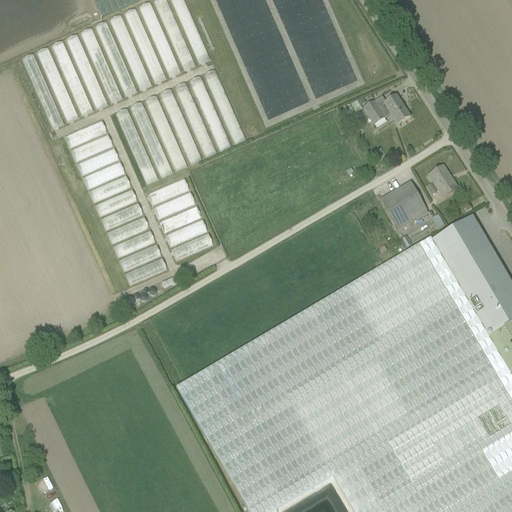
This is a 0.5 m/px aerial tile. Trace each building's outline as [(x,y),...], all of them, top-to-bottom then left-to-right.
[(92,0),(102,19),(144,0),(92,0)] [(160,0),(154,3),(184,72),(194,68),(164,0),(160,0)] [(169,0),(199,66),(209,61),(182,0),(169,0)] [(139,9),(169,79),(180,74),(149,5),(139,9)] [(124,16),(155,85),(165,81),(135,11),(124,16)] [(110,22),(140,92),(150,87),(120,18),(110,22)] [(95,29),(125,98),(136,94),(106,24),(95,29)] [(80,35),(111,105),(121,100),(91,31),(80,35)] [(66,42),(96,111),(107,107),(76,37),(66,42)] [(51,48),(82,118),(92,113),(62,44),(51,48)] [(37,55),(67,124),(77,120),(47,50),(37,55)] [(22,61),(52,131),(62,126),(32,56),(22,61)] [(203,78),(233,147),(243,143),(213,73),(203,78)] [(188,84),(219,154),(229,149),(199,80),(188,84)] [(174,90),(204,160),(215,155),(184,86),(174,90)] [(160,97),(190,166),(200,162),(170,92),(160,97)] [(410,119),(397,98),(384,106),(378,110),(374,104),(363,111),(374,128),(391,116),(397,127),(410,119)] [(145,103),(175,173),(186,168),(156,99),(145,103)] [(363,118),(360,112),(361,112),(359,108),(365,105),(363,101),(343,110),(346,116),(342,118),(349,130),(360,124),(355,115),(356,114),(359,119),(363,118)] [(131,110),(161,179),(172,175),(142,105),(131,110)] [(116,116),(147,186),(157,181),(127,111),(116,116)] [(64,139),(69,150),(106,134),(101,123),(64,139)] [(70,153),(75,164),(112,148),(107,137),(70,153)] [(77,166),(81,177),(118,161),(113,150),(77,166)] [(83,180),(87,191),(124,175),(120,164),(83,180)] [(442,199),(448,196),(457,190),(456,190),(448,179),(449,178),(443,169),(428,178),(442,199)] [(89,194),(93,205),(130,189),(126,178),(89,194)] [(147,197),(151,207),(188,192),(183,181),(147,197)] [(398,232),(428,215),(410,185),(381,202),(398,232)] [(95,207),(99,219),(136,203),(132,192),(95,207)] [(153,210),(157,221),(194,205),(189,194),(153,210)] [(101,221),(106,232),(142,217),(138,205),(101,221)] [(472,211),(468,205),(464,208),(467,214),(472,211)] [(159,224),(163,235),(200,219),(195,208),(159,224)] [(437,233),(444,229),(438,217),(431,221),(437,233)] [(107,235),(112,246),(148,230),(144,219),(107,235)] [(511,285),(502,268),(501,268),(484,240),(474,246),(468,237),(479,230),(472,219),(432,243),(511,378),(511,285)] [(165,238),(170,249),(206,233),(202,222),(165,238)] [(113,249),(117,260),(154,244),(150,233),(113,249)] [(171,252),(176,262),(212,247),(208,236),(171,252)] [(406,238),(398,243),(404,253),(412,248),(406,238)] [(309,312),(176,390),(247,511),(274,511),(332,478),(352,511),(511,511),(511,378),(432,243),(431,240),(378,271),(309,312)] [(119,262),(123,273),(160,258),(156,247),(119,262)] [(125,276),(129,287),(166,271),(162,260),(125,276)]
